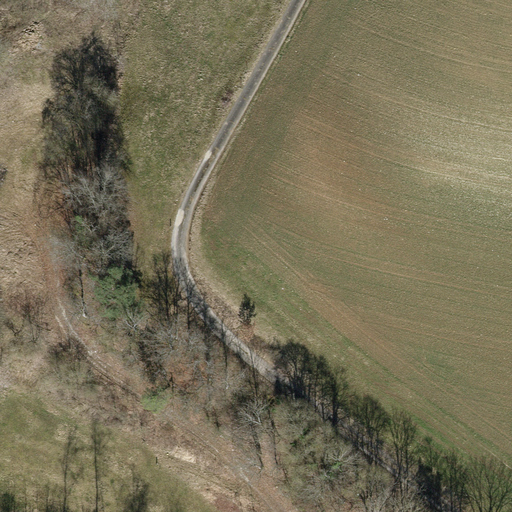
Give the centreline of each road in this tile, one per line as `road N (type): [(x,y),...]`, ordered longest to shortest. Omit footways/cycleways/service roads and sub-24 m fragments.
road 1 (track): [(458,511),(252,356),(190,291),(182,264),(191,200),(295,0)]
road 2 (track): [(278,511),(225,448),(85,346),(57,291),(56,235)]
